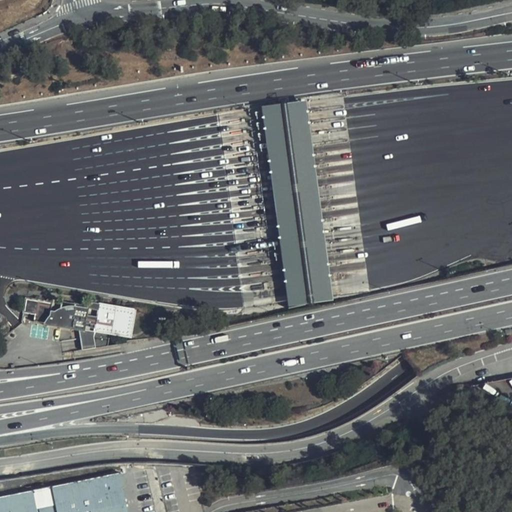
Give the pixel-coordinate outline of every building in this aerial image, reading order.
[(137,56),(135,59),(135,60),(135,64),(136,68),(137,69),(140,71),(142,71),(145,71),(148,70),(151,68),(152,64),(152,62),(151,58),(150,56),(148,55),(145,54),(141,54),(139,55),(137,56)] [(275,190),(290,305),(335,299),(321,185),(310,99),(264,105),(275,190)] [(92,327),(95,311),(23,296),(20,311),(32,314),(31,321),(91,331),(92,327)] [(95,311),(92,327),(128,334),(132,312),(96,306),(95,311)] [(0,497),(0,511),(127,511),(120,473),(52,487),(55,505),(37,509),(33,491),(0,497)] [(52,487),(33,491),(37,509),(55,505),(52,487)]
